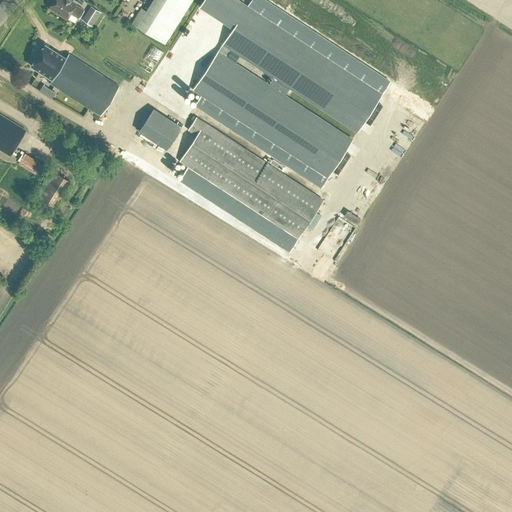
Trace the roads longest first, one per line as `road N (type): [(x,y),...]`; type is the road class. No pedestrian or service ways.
road 1 (track): [(511,386),(105,135)]
road 2 (unknown): [(0,78),(114,146)]
